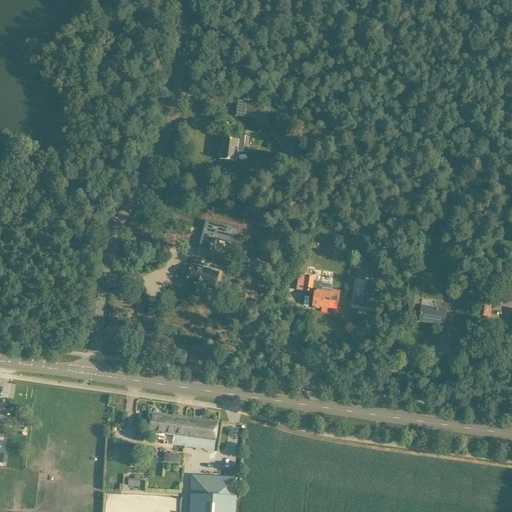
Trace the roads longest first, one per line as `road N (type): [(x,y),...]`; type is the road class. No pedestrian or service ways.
road 1 (secondary): [(511,434),(91,375)]
road 2 (unclassified): [(91,375),(108,248),(165,147),(188,0)]
